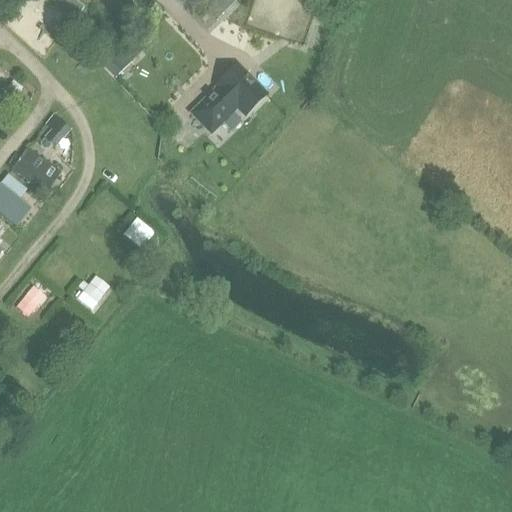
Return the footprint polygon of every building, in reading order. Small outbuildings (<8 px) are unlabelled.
[(70,15),(77,5),(70,0),(51,0),(51,1),(70,15)] [(232,0),(215,0),(225,10),(234,2),(232,0)] [(323,0),(319,14),(333,18),(339,0),(323,0)] [(245,116),(266,96),(238,67),(217,87),(218,89),(193,114),(211,133),(237,107),(245,116)] [(109,187),(94,204),(112,219),(127,202),(109,187)] [(8,196),(0,204),(21,226),(30,218),(8,196)] [(62,284),(75,271),(65,260),(51,272),(62,284)] [(37,317),(58,293),(46,283),(25,306),(37,317)]
